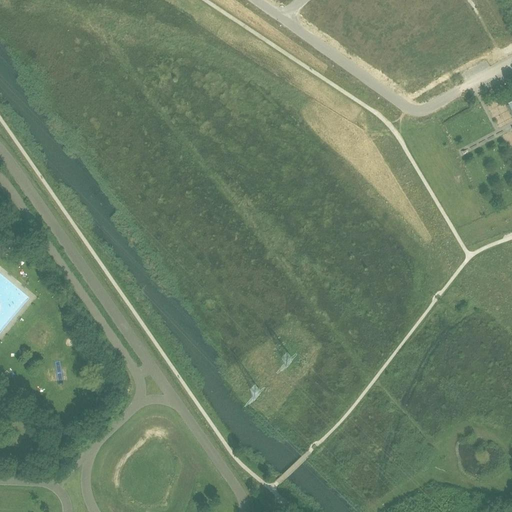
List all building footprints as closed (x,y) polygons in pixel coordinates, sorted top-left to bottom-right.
[(352,1),(351,0),(326,0),(326,1),(335,13),(352,1)] [(360,11),(352,1),(335,13),(342,24),(360,11)] [(368,23),(360,11),(342,24),(350,35),(368,23)] [(465,16),(400,51),(407,65),(414,62),(418,70),(427,65),(431,74),(485,45),(465,16)] [(375,33),(368,23),(350,35),(358,46),(375,33)] [(384,46),(375,33),(358,46),(367,58),(384,46)] [(50,347),(57,334),(45,327),(42,333),(39,331),(35,338),(50,347)]
